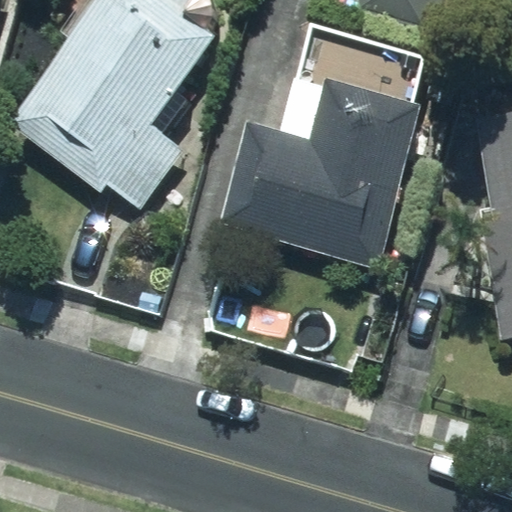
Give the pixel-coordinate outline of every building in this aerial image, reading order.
[(0,0),(0,40),(10,0),(0,0)] [(98,0),(71,35),(73,61),(19,130),(112,203),(117,197),(144,219),(193,157),(176,143),(204,108),(193,100),(233,49),(202,24),(213,10),(201,0),(98,0)] [(366,0),(363,13),(445,35),(454,0),(366,0)] [(388,284),(431,124),(421,121),(431,82),(317,51),(292,144),(256,135),(227,241),(388,284)] [(511,92),(481,95),(506,350),(511,348),(511,92)]
